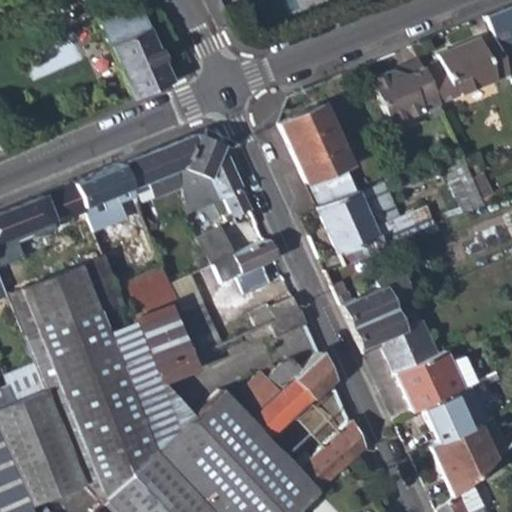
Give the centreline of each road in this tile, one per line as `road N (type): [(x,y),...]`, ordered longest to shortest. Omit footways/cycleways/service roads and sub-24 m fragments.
road 1 (residential): [(219,90),(410,511)]
road 2 (residential): [(219,90),(449,0)]
road 3 (residential): [(0,183),(219,90)]
